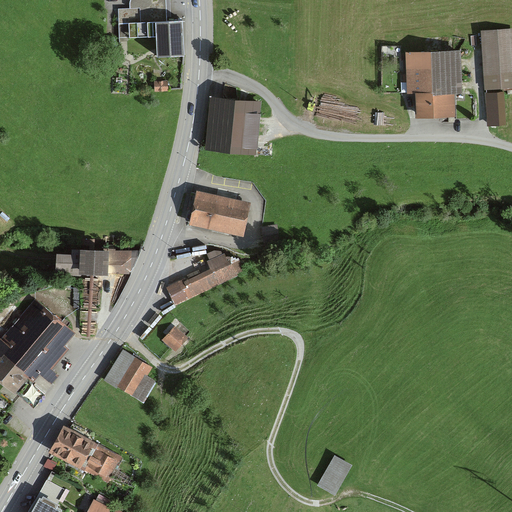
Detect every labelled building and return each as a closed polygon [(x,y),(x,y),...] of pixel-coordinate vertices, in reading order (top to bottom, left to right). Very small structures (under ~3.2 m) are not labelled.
[(129,23),(167,21),(166,0),(129,0),(129,9),(115,10),(116,24),(129,23)] [(167,21),(129,23),(130,37),(158,36),(159,56),(183,55),(182,20),(167,21)] [(511,31),(483,33),(486,88),(511,86),(511,31)] [(458,53),(408,54),(409,93),(419,92),(419,116),(452,115),(452,91),(460,91),(458,53)] [(497,95),(487,95),(488,124),(498,124),(497,95)] [(256,104),(213,100),(209,147),(252,152),(256,104)] [(248,204),(198,193),(191,223),(242,234),(248,204)] [(275,228),(261,230),(264,246),(278,243),(275,228)] [(56,255),(56,272),(127,274),(128,251),(73,250),(73,255),(56,255)] [(210,271),(167,291),(175,307),(234,279),(223,255),(206,263),(210,271)] [(70,333),(34,303),(0,342),(0,351),(4,355),(0,359),(0,378),(13,390),(28,373),(34,377),(39,372),(50,382),(56,375),(48,368),(65,348),(61,344),(70,333)] [(188,338),(176,327),(164,341),(176,352),(188,338)] [(151,368),(123,352),(106,381),(144,403),(156,383),(146,377),(151,368)] [(107,479),(118,457),(65,429),(53,451),(107,479)] [(350,466),(334,457),(319,486),(335,495),(350,466)] [(45,484),(43,496),(58,499),(60,488),(45,484)] [(41,499),(39,498),(31,511),(60,511),(61,510),(57,507),(58,505),(43,496),(41,499)] [(107,511),(109,509),(94,502),(88,511),(107,511)]
